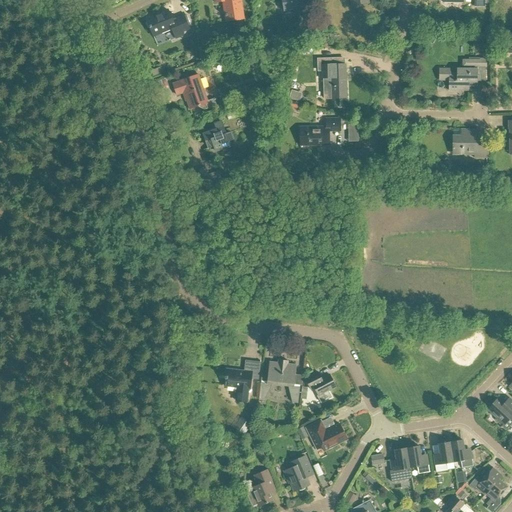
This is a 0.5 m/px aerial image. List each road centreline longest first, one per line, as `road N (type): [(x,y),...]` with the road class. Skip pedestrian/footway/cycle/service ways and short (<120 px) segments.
road 1 (residential): [(190,297),(144,142),(94,24)]
road 2 (residential): [(190,297),(211,316),(336,340),(384,431)]
